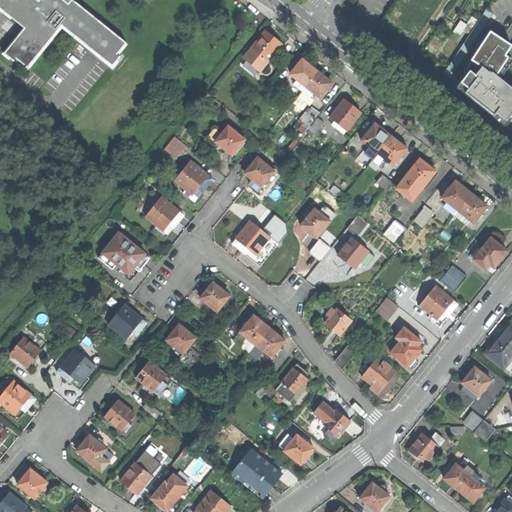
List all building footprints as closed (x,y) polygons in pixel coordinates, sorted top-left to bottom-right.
[(0,0),(0,7),(12,17),(22,6),(35,16),(5,53),(14,61),(17,58),(28,67),(63,26),(83,42),(111,65),(114,67),(121,57),(119,55),(128,43),(74,0),(0,0)] [(444,73),(451,78),(493,14),(486,9),(444,73)] [(467,25),(460,21),(454,32),(460,36),(467,25)] [(511,46),(490,31),(471,60),(471,61),(463,73),(466,76),(457,87),(504,124),(511,114),(511,88),(497,76),(508,58),(505,56),(511,46)] [(266,32),(240,65),(253,75),(257,71),(260,73),(282,45),(273,38),(266,32)] [(299,82),(306,87),(317,73),(309,66),(302,61),(291,75),(299,82)] [(306,87),(312,92),(320,98),(331,84),(325,79),(317,73),(306,87)] [(302,91),(306,87),(299,82),(296,86),(302,91)] [(312,92),(306,87),(302,91),(309,96),(312,92)] [(339,125),(346,131),(360,113),(352,106),(344,100),(330,118),(339,125)] [(310,106),(299,119),(308,126),(319,113),(310,106)] [(318,118),(309,129),(315,134),(324,123),(318,118)] [(370,147),(378,153),(391,137),(383,130),(375,124),(362,141),(370,147)] [(343,135),(346,131),(339,125),(336,129),(343,135)] [(228,127),(222,134),(216,143),(232,155),(238,148),(245,140),(228,127)] [(215,144),(216,143),(222,134),(215,129),(208,138),(215,144)] [(175,137),(164,149),(176,159),(186,146),(175,137)] [(378,153),(385,159),(394,166),(407,149),(399,143),(391,137),(378,153)] [(374,158),(378,153),(370,147),(367,151),(374,158)] [(385,159),(378,153),(374,158),(381,163),(385,159)] [(249,184),(258,191),(274,172),(257,158),(252,164),(245,174),(252,180),(249,184)] [(373,159),(369,165),(375,170),(379,164),(373,159)] [(420,159),(396,189),(412,201),(436,172),(427,165),(420,159)] [(192,195),(208,176),(208,175),(191,161),(175,181),(185,190),(192,195)] [(383,175),(376,183),(385,190),(391,182),(383,175)] [(213,180),(208,176),(192,195),(185,190),(182,193),(194,202),(204,190),(213,180)] [(450,205),(447,209),(454,215),(471,194),(461,187),(455,182),(442,198),(450,205)] [(471,194),(454,215),(462,221),(465,217),(473,223),(487,207),(478,200),(471,194)] [(164,231),(179,212),(180,211),(161,197),(145,217),(156,226),(164,231)] [(424,208),(414,221),(422,227),(432,214),(424,207),(423,207),(424,208)] [(308,231),(317,238),(330,222),(335,215),(328,208),(326,211),(323,209),(319,213),(315,209),(311,214),(308,211),(304,216),(307,219),(301,226),(308,231)] [(184,215),(179,212),(164,231),(156,226),(154,229),(166,238),(175,227),(184,215)] [(276,224),(280,219),(275,215),(271,220),(276,224)] [(358,216),(348,228),(357,235),(367,223),(358,216)] [(236,239),(256,255),(262,248),(270,238),(250,221),(236,239)] [(395,221),(383,236),(394,244),(406,230),(395,221)] [(118,234),(102,253),(116,265),(121,269),(129,275),(134,268),(136,265),(145,255),(145,254),(127,240),(118,234)] [(343,249),(338,255),(346,262),(355,269),(368,252),(352,238),(348,243),(345,240),(340,247),(343,249)] [(477,247),(471,255),(475,258),(473,260),(486,270),(490,265),(494,268),(500,260),(507,252),(491,238),(481,250),(477,247)] [(256,255),(236,239),(233,244),(242,251),(255,262),(265,251),(262,248),(256,255)] [(319,240),(310,252),(321,261),(331,249),(319,240)] [(116,265),(102,253),(98,258),(112,270),(116,265)] [(145,255),(136,265),(141,269),(149,259),(145,255)] [(452,266),(440,281),(454,292),(466,277),(466,276),(465,277),(459,273),(460,272),(459,271),(458,272),(452,267),(453,266),(452,266)] [(138,272),(134,268),(129,275),(121,269),(119,272),(131,281),(138,272)] [(209,305),(216,311),(217,312),(229,296),(220,289),(213,283),(200,298),(209,305)] [(436,286),(420,306),(430,315),(428,318),(440,327),(449,316),(458,305),(453,301),(454,300),(436,286)] [(398,307),(387,298),(376,311),(388,320),(398,307)] [(126,339),(142,320),(142,319),(134,313),(124,305),(108,325),(119,334),(126,339)] [(213,315),(216,311),(209,305),(205,309),(213,315)] [(330,318),(325,324),(332,329),(340,335),(352,320),(337,309),(335,311),(332,308),(327,315),(330,318)] [(248,339),(242,347),(249,353),(269,329),(261,321),(254,316),(240,332),(248,339)] [(147,323),(142,320),(126,339),(119,334),(116,337),(128,346),(147,323)] [(488,356),(510,374),(511,372),(511,321),(502,333),(503,334),(500,337),(498,339),(498,338),(494,343),(497,345),(488,356)] [(173,332),(167,340),(183,354),(196,338),(179,325),(173,332)] [(400,341),(390,352),(408,366),(414,359),(421,350),(416,346),(420,341),(403,328),(395,337),(400,341)] [(269,329),(249,353),(257,359),(264,351),(272,358),(285,341),(276,334),(269,329)] [(24,337),(9,355),(26,369),(34,360),(41,351),(24,337)] [(485,354),(488,356),(497,345),(494,343),(485,354)] [(335,361),(342,369),(355,352),(348,346),(335,361)] [(61,367),(57,372),(80,390),(85,384),(89,379),(86,376),(95,366),(75,349),(60,367),(61,367)] [(378,357),(362,377),(372,386),(370,388),(382,398),(391,387),(401,375),(378,357)] [(153,392),(154,391),(166,376),(167,375),(150,362),(143,369),(136,378),(153,392)] [(297,364),(276,391),(290,402),(296,394),(308,380),(305,378),(309,374),(303,369),(297,364)] [(468,375),(462,383),(470,390),(467,394),(475,400),(491,381),(474,367),(468,375)] [(166,376),(154,391),(159,395),(171,380),(166,376)] [(15,415),(21,408),(31,395),(31,394),(14,380),(0,397),(0,402),(8,409),(15,415)] [(255,394),(260,398),(268,387),(263,383),(255,394)] [(181,385),(171,398),(178,404),(189,391),(181,385)] [(31,395),(21,408),(25,412),(27,409),(36,399),(31,395)] [(122,431),(123,429),(128,423),(135,414),(118,400),(111,409),(105,417),(122,431)] [(148,403),(144,408),(154,416),(152,418),(157,422),(162,415),(148,403)] [(323,403),(314,413),(325,423),(323,425),(329,429),(324,436),(332,443),(338,436),(338,437),(350,422),(343,416),(336,410),(334,412),(323,403)] [(17,422),(25,412),(21,408),(15,415),(8,409),(5,412),(17,422)] [(473,431),(482,419),(472,411),(463,422),(473,431)] [(485,442),(495,430),(483,420),(474,433),(485,442)] [(128,423),(123,429),(127,431),(132,425),(128,423)] [(464,427),(453,428),(453,436),(465,435),(464,427)] [(425,464),(445,440),(437,434),(431,441),(423,434),(416,442),(409,451),(425,464)] [(297,435),(284,451),(301,464),(307,456),(313,449),(297,435)] [(77,452),(101,471),(114,455),(102,446),(97,442),(90,436),(84,443),(77,452)] [(288,436),(281,445),(286,449),(293,440),(288,436)] [(145,451),(135,464),(151,477),(161,464),(145,451)] [(254,451),(234,476),(252,490),(256,486),(263,492),(270,484),(276,476),(265,468),(269,463),(254,451)] [(135,464),(121,481),(129,487),(137,494),(151,477),(135,464)] [(458,491),(474,472),(466,467),(463,471),(455,464),(444,479),(451,485),(458,491)] [(39,493),(45,485),(47,483),(30,470),(24,478),(18,486),(34,499),(39,493)] [(485,488),(477,482),(480,478),(474,472),(458,491),(465,496),(473,503),(485,488)] [(165,482),(151,499),(158,504),(167,511),(184,490),(170,478),(166,483),(165,482)] [(373,484),(360,500),(369,506),(366,510),(367,511),(377,511),(389,497),(386,494),(388,490),(385,488),(382,486),(379,489),(373,484)] [(45,485),(39,493),(42,495),(48,488),(45,485)] [(197,509),(194,511),(226,511),(231,507),(211,491),(196,508),(197,509)] [(0,511),(21,511),(25,508),(26,507),(10,493),(2,502),(0,504),(0,511)] [(495,511),(511,511),(511,504),(511,505),(511,504),(511,497),(509,495),(495,511)]
